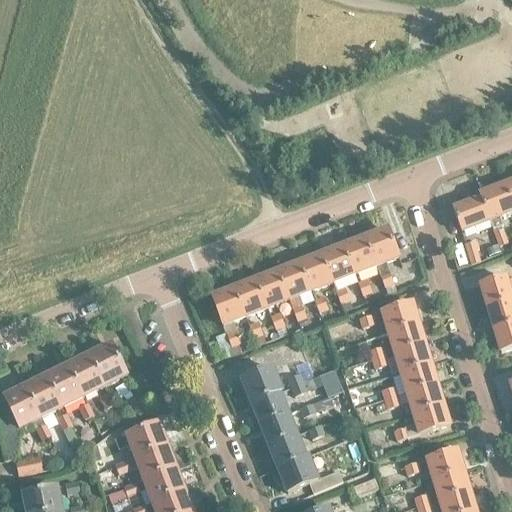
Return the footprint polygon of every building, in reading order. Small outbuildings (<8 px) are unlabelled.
[(511,204),(505,187),(479,197),(481,201),(484,210),(489,223),(492,231),(501,227),(502,227),(499,219),(511,214),(511,204)] [(489,223),(484,210),(481,201),(453,211),(462,233),(489,223)] [(496,239),(505,236),(501,227),(492,231),(496,239)] [(388,232),(366,240),(377,268),(378,268),(381,277),(390,274),(386,265),(399,260),(388,232)] [(508,245),(505,236),(496,239),(499,248),(508,245)] [(345,249),(355,277),(377,268),(366,240),(345,249)] [(472,267),(480,264),(474,244),(466,246),(472,267)] [(498,247),(487,251),(489,258),(500,254),(498,247)] [(323,257),(333,285),(355,277),(345,249),(323,257)] [(301,266),(311,294),(333,285),(323,257),(301,266)] [(301,266),(279,274),(289,302),(293,311),(302,307),(298,299),(311,294),(301,266)] [(257,283),(267,311),(289,302),(279,274),(257,283)] [(390,274),(381,277),(386,289),(394,286),(390,274)] [(506,279),(481,287),(488,309),(511,301),(511,280),(507,282),(506,279)] [(235,291),(245,319),(267,311),(257,283),(235,291)] [(364,298),(373,295),(368,283),(359,286),(364,298)] [(235,291),(213,300),(223,328),(227,336),(235,333),(236,332),(233,324),(245,319),(235,291)] [(342,308),(351,304),(346,292),(337,296),(342,308)] [(320,317),(329,313),(324,301),(315,305),(320,317)] [(511,326),(511,301),(488,309),(494,332),(511,326)] [(385,325),(374,328),(378,339),(388,336),(419,326),(413,306),(391,312),(382,315),(385,325)] [(302,307),(293,311),(297,323),(306,320),(303,310),(302,307)] [(280,316),(271,319),(275,332),(284,328),(280,316)] [(360,322),(363,331),(375,327),(372,318),(360,322)] [(351,333),(347,322),(327,329),(330,340),(351,333)] [(258,325),(249,328),(250,332),(253,340),(262,337),(258,325)] [(395,358),(426,348),(419,326),(388,336),(395,358)] [(511,326),(494,332),(501,355),(511,351),(511,326)] [(236,334),(227,338),(231,349),(240,345),(237,337),(236,334)] [(112,347),(91,357),(106,388),(127,378),(112,347)] [(401,377),(432,367),(426,348),(395,358),(401,377)] [(385,359),(382,350),(370,353),(372,363),(385,359)] [(69,368),(84,399),(106,388),(91,357),(69,368)] [(372,363),(375,372),(388,368),(385,359),(372,363)] [(407,396),(438,387),(432,367),(401,377),(407,396)] [(48,379),(63,410),(84,399),(69,368),(48,379)] [(242,382),(252,407),(283,395),(273,370),(242,382)] [(301,377),(289,382),(292,391),(304,386),(301,377)] [(26,389),(41,420),(63,410),(48,379),(26,389)] [(296,400),(308,395),(304,386),(292,391),(296,400)] [(444,407),(438,387),(407,396),(397,400),(400,409),(410,406),(413,417),(444,407)] [(20,431),(41,420),(26,389),(5,400),(20,431)] [(397,400),(395,390),(382,394),(385,403),(397,400)] [(286,404),(283,395),(252,407),(261,429),(289,418),(284,405),(286,404)] [(101,400),(107,412),(115,407),(110,396),(101,400)] [(138,399),(129,403),(135,415),(144,411),(138,399)] [(385,403),(388,412),(400,409),(397,400),(385,403)] [(80,411),(85,422),(94,418),(88,406),(80,411)] [(416,427),(407,430),(407,431),(410,440),(419,437),(450,427),(444,407),(413,417),(416,427)] [(313,408),(301,413),(305,422),(317,417),(313,408)] [(58,421),(64,433),(72,429),(67,417),(58,421)] [(289,418),(261,429),(270,450),(297,439),(289,418)] [(136,460),(168,448),(159,426),(115,443),(119,453),(131,448),(136,460)] [(36,432),(42,443),(51,439),(45,428),(36,432)] [(321,429),(309,434),(313,443),(325,438),(321,429)] [(394,434),(397,444),(410,440),(407,431),(394,434)] [(297,439),(270,450),(278,471),(306,460),(297,439)] [(98,446),(88,454),(97,477),(109,473),(118,470),(110,449),(101,452),(98,446)] [(168,448),(136,460),(144,483),(177,470),(168,448)] [(380,448),(372,450),(375,460),(382,458),(380,448)] [(427,462),(433,483),(464,473),(458,453),(427,462)] [(308,459),(306,460),(278,471),(288,495),(309,486),(314,497),(343,485),(339,475),(318,483),(308,459)] [(40,460),(17,465),(20,479),(42,474),(40,460)] [(396,462),(376,469),(379,478),(400,472),(396,462)] [(130,463),(118,467),(121,476),(133,472),(130,463)] [(404,468),(407,477),(419,474),(417,465),(404,468)] [(144,483),(138,485),(142,494),(148,492),(153,505),(185,493),(177,470),(144,483)] [(464,473),(433,483),(439,503),(470,494),(464,473)] [(382,493),(402,491),(400,477),(381,479),(382,493)] [(374,482),(353,491),(357,501),(378,492),(374,482)] [(80,485),(68,488),(69,497),(82,495),(80,485)] [(138,485),(126,490),(130,499),(142,494),(138,485)] [(26,511),(62,511),(58,490),(24,497),(26,511)] [(153,505),(147,507),(148,511),(192,511),(185,493),(153,505)] [(476,511),(470,494),(439,503),(442,511),(476,511)] [(374,495),(355,502),(359,511),(378,505),(374,495)] [(430,506),(427,497),(414,501),(417,510),(430,506)]
